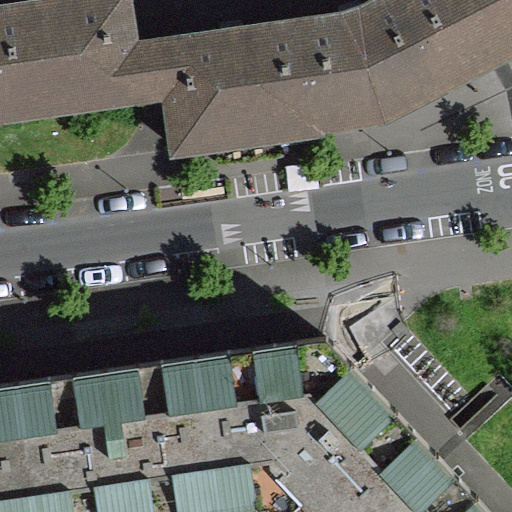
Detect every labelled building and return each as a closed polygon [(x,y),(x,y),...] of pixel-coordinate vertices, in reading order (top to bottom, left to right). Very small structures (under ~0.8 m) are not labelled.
[(172,93),(164,46),(134,49),(127,0),(96,0),(0,13),(0,89),(4,116),(141,97),(172,93)] [(449,85),(405,0),(387,0),(354,17),(303,25),(318,126),(387,117),(449,85)] [(511,52),(511,0),(405,0),(449,85),(511,52)] [(318,126),(303,25),(164,46),(172,93),(180,150),(319,131),(318,126)] [(273,511),(377,511),(439,454),(330,338),(199,357),(221,511),(232,511),(269,507),(273,511)] [(221,511),(199,357),(18,383),(35,511),(221,511)] [(0,511),(35,511),(18,383),(0,385),(0,511)] [(493,511),(439,454),(377,511),(493,511)]
